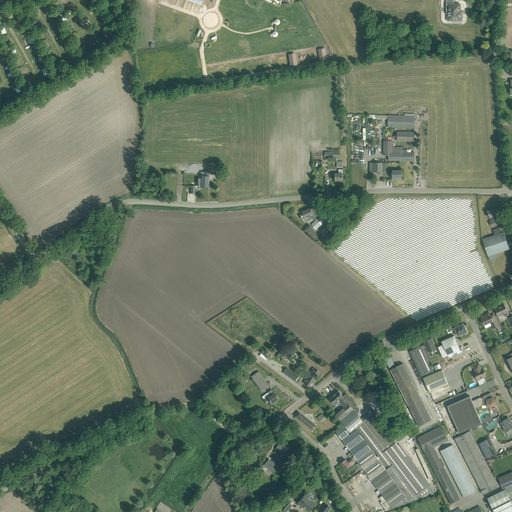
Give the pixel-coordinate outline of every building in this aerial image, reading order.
[(446,0),(447,4),(446,4),(446,14),(447,14),(448,14),(454,19),(454,22),(463,21),(463,14),(461,14),(460,10),(459,10),(459,4),(454,4),(453,0),(446,0)] [(399,15),(425,18),(426,9),(400,7),(399,15)] [(327,60),(326,51),(319,53),(320,61),(327,60)] [(297,65),(296,56),(289,57),(290,66),(297,65)] [(376,119),(388,119),(388,128),(415,128),(415,116),(405,116),(388,115),(388,116),(376,115),(376,119)] [(397,141),(414,141),(415,133),(397,132),(397,141)] [(389,155),(389,161),(403,161),(403,153),(403,147),(393,147),(393,141),(384,141),(384,155),(389,155)] [(403,153),(403,161),(414,161),(414,153),(403,153)] [(370,163),(370,172),(382,172),(382,163),(374,163),(370,163)] [(393,179),(402,179),(402,171),(393,171),(393,179)] [(210,177),(210,173),(205,172),(205,177),(202,176),(202,178),(198,178),(197,186),(201,186),(201,187),(209,187),(209,177),(210,177)] [(303,214),(300,215),(302,220),(305,218),(306,218),(308,217),(309,220),(317,216),(313,208),(311,209),(310,208),(303,212),(303,214)] [(490,218),(491,218),(492,221),(490,222),(491,226),(498,224),(495,216),(498,215),(496,208),(488,211),(489,214),(488,214),(490,218)] [(312,224),(316,229),(327,219),(323,214),(312,224)] [(311,236),(315,240),(318,237),(315,233),(316,232),(310,226),(305,230),(311,236)] [(326,227),(320,231),(328,241),(334,236),(326,227)] [(483,239),(488,256),(510,249),(504,232),(483,239)] [(509,315),(507,309),(505,305),(495,309),(498,317),(505,314),(506,317),(509,315)] [(500,326),(497,321),(495,316),(492,318),(489,312),(485,314),(486,315),(481,318),(484,325),(491,322),(494,329),(500,326)] [(460,322),(455,324),(450,326),(452,331),(453,332),(456,330),(459,336),(462,335),(463,334),(467,332),(464,324),(462,325),(460,322)] [(461,350),(454,336),(442,341),(448,356),(461,350)] [(437,348),(434,343),(432,338),(424,342),(428,350),(424,351),(422,346),(410,351),(421,376),(433,371),(427,358),(431,356),(429,352),(437,348)] [(432,420),(406,368),(403,363),(391,370),(419,427),(432,420)] [(483,368),(482,369),(479,363),(472,366),(475,372),(474,372),(478,381),(487,376),(483,368)] [(298,376),(297,377),(286,368),(287,367),(286,367),(282,373),(294,381),(298,376)] [(303,383),(309,387),(319,371),(313,367),(310,372),(306,370),(302,375),(307,378),(303,383)] [(448,384),(442,370),(424,378),(430,392),(448,384)] [(251,377),(261,391),(269,386),(259,372),(251,377)] [(263,399),(266,404),(270,401),(271,403),(278,399),(271,390),(268,392),(270,394),(263,399)] [(335,396),(330,400),(335,405),(339,401),(344,406),(348,404),(343,398),(344,397),(339,391),(335,394),(336,395),(335,396)] [(473,401),(476,408),(482,405),(487,406),(492,409),(494,413),(493,413),(494,414),(499,411),(497,407),(498,401),(493,397),(491,393),(485,395),(486,396),(484,397),(484,398),(480,398),(473,401)] [(344,406),(335,414),(351,432),(357,427),(358,428),(357,430),(364,440),(350,450),(372,480),(393,508),(420,499),(424,495),(426,497),(431,493),(432,494),(436,493),(431,486),(399,445),(398,445),(396,442),(394,444),(390,439),(372,415),(364,421),(357,413),(359,412),(359,409),(347,394),(344,397),(343,398),(348,404),(344,406)] [(476,408),(473,401),(470,396),(448,406),(459,433),(482,424),(476,408)] [(394,435),(400,441),(414,429),(413,428),(414,427),(403,405),(400,407),(408,424),(394,435)] [(294,418),(311,432),(316,426),(299,412),(294,418)] [(511,423),(511,422),(509,417),(500,422),(504,429),(503,429),(505,433),(511,428),(511,424),(511,423)] [(344,425),(336,431),(345,444),(350,450),(364,440),(357,430),(350,435),(344,425)] [(434,471),(451,504),(460,499),(444,466),(434,447),(448,440),(440,426),(417,438),(434,471)] [(455,438),(483,494),(499,487),(470,431),(455,438)] [(498,453),(490,438),(479,443),(487,459),(498,453)] [(279,470),(281,468),(284,464),(281,462),(283,460),(283,459),(287,453),(285,451),(287,449),(280,443),(276,448),(280,453),(278,455),(277,455),(274,458),(275,459),(273,462),(269,459),(265,464),(267,466),(266,467),(271,471),(272,470),(275,472),(278,469),(279,470)] [(440,451),(464,497),(476,491),(453,445),(440,451)] [(341,463),(346,470),(351,465),(354,462),(352,459),(348,462),(346,459),(341,463)] [(511,472),(498,478),(503,489),(511,485),(511,472)] [(487,498),(494,511),(511,511),(511,502),(505,489),(487,498)] [(298,503),(308,511),(315,503),(305,494),(298,503)] [(280,507),(285,511),(292,504),(287,500),(280,507)] [(319,511),(326,511),(331,508),(326,503),(319,511)]
